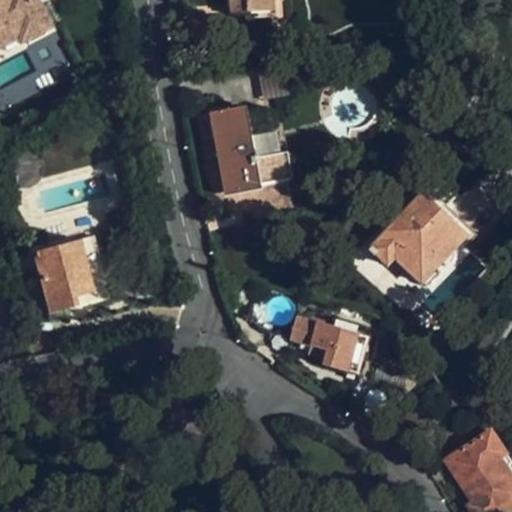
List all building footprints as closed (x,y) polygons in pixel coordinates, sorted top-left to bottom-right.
[(0,0),(0,41),(18,32),(21,39),(26,37),(43,28),(48,25),(35,0),(0,0)] [(272,0),(231,0),(233,13),(273,11),(272,0)] [(43,28),(26,37),(30,44),(47,36),(43,28)] [(282,64),(258,68),(263,98),(287,94),(282,64)] [(254,140),(246,108),(211,114),(226,195),(263,189),(262,184),(293,178),(288,151),(281,152),(278,136),(254,140)] [(467,236),(439,210),(424,196),(373,250),(389,267),(396,261),(426,288),(442,272),(438,268),(467,236)] [(89,274),(104,270),(95,236),(80,240),(89,274)] [(89,274),(80,240),(34,252),(50,312),(76,305),(74,296),(93,291),(89,274)] [(317,342),(315,351),(332,356),(330,361),(360,370),(369,338),(300,318),(294,336),(308,340),(317,342)] [(306,348),(315,351),(317,342),(308,340),(306,348)] [(493,431),(452,457),(479,499),(474,502),(480,511),(498,511),(511,504),(511,474),(502,458),(508,454),(493,431)] [(511,474),(511,461),(508,454),(502,458),(511,474)]
